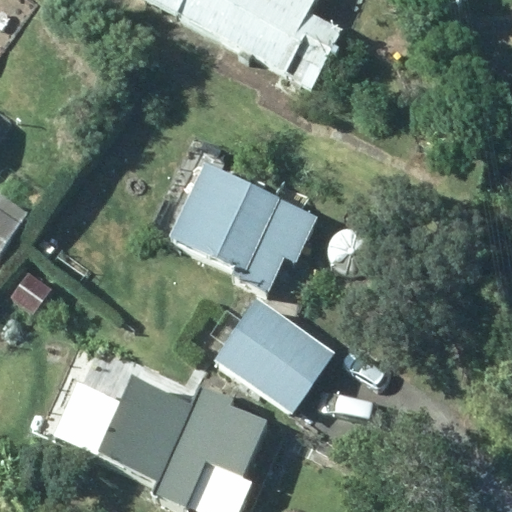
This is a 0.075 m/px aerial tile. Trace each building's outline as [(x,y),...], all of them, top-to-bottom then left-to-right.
[(148,0),(310,88),(337,38),(331,25),(306,11),(311,0),(148,0)] [(321,0),(342,18),(359,0),(321,0)] [(259,87),(206,59),(192,87),(245,113),(259,87)] [(204,163),(169,239),(232,267),(229,276),(267,294),(284,258),(293,262),(316,212),(204,163)] [(51,290),(27,273),(9,296),(32,315),(51,290)] [(214,361),(290,416),(333,355),(257,300),(214,361)] [(76,388),(55,438),(155,483),(150,493),(183,509),(184,506),(199,511),(237,511),(252,482),(240,477),(264,423),(227,407),(229,403),(195,389),(190,402),(129,376),(116,405),(76,388)]
